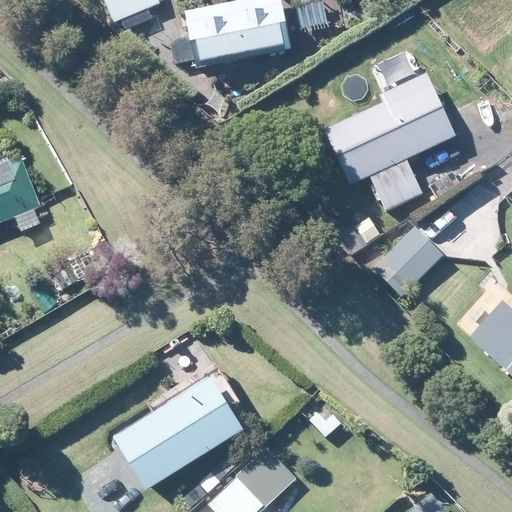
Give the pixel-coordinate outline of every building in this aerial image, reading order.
[(161,3),(159,0),(106,0),(116,22),(154,6),(161,3)] [(199,70),(293,51),(283,0),(248,0),(247,0),(239,2),(187,13),(192,36),(178,38),(170,40),(175,65),(197,61),(199,70)] [(458,138),(447,115),(429,75),(383,96),(386,103),(328,130),(353,185),(372,176),(385,206),(388,211),(424,194),(408,161),(458,138)] [(0,222),(12,217),(18,232),(37,224),(31,210),(38,207),(19,160),(9,165),(7,161),(0,163),(0,222)] [(442,253),(423,234),(416,228),(375,268),(403,297),(444,256),(442,253)] [(62,265),(64,268),(50,277),(59,291),(95,267),(86,254),(81,257),(79,254),(62,265)] [(511,308),(505,302),(503,305),(473,339),(511,374),(511,308)] [(247,432),(235,414),(214,379),(146,422),(118,440),(119,443),(146,485),(151,493),(247,432)] [(310,420),(326,437),(341,423),(334,416),(328,422),(318,412),(310,420)] [(377,450),(387,457),(394,448),(384,441),(377,450)] [(258,511),(290,482),(264,454),(209,506),(215,511),(258,511)] [(433,511),(422,500),(408,511),(433,511)]
